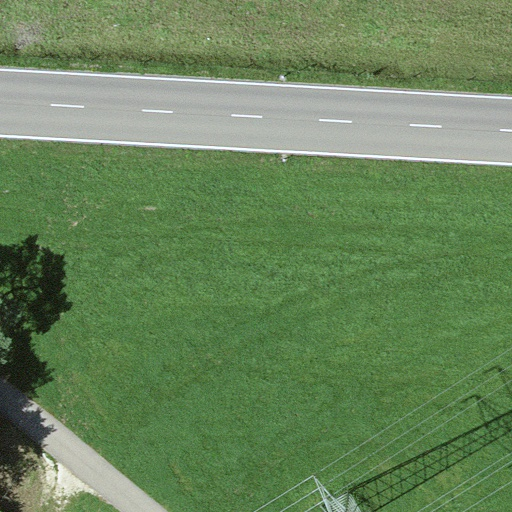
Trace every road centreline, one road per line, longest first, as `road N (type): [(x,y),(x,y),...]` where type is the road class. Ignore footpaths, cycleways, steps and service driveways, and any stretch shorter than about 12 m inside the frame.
road 1 (secondary): [(0,100),(511,130)]
road 2 (residential): [(140,511),(0,395)]
